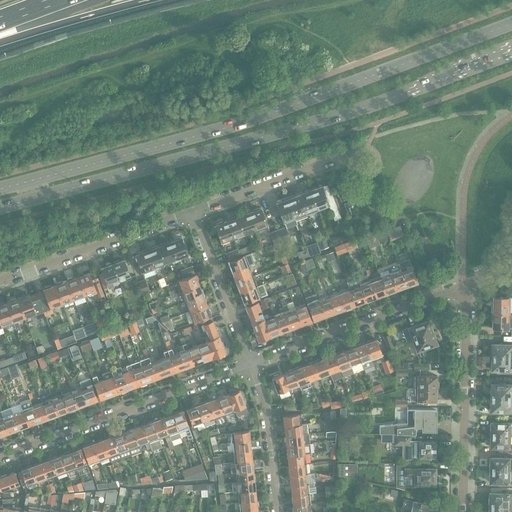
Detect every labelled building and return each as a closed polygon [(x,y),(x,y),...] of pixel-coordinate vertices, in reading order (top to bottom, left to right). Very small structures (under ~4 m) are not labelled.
[(316,187),(310,189),(318,209),(330,205),(335,220),(341,218),(329,187),(324,189),(322,186),(317,188),(316,187)] [(345,188),(340,190),(337,191),(341,200),(349,197),(345,188)] [(304,193),(299,194),(306,213),(318,209),(310,189),(305,191),(304,193)] [(294,195),(288,197),(296,220),(307,216),(306,213),(299,194),(295,196),(294,195)] [(298,224),(296,220),(288,197),(282,200),(282,201),(277,203),(284,222),(284,221),(287,228),(298,224)] [(354,213),(350,201),(344,203),(348,215),(354,213)] [(254,211),(249,213),(256,231),(268,226),(261,208),(260,209),(260,208),(254,210),(254,211)] [(245,213),(238,216),(245,235),(256,231),(249,213),(245,214),(245,213)] [(231,220),(227,221),(234,239),(245,235),(238,216),(231,219),(231,220)] [(222,244),(234,239),(227,221),(223,223),(222,222),(216,224),(216,225),(215,226),(222,244)] [(404,235),(400,225),(387,230),(391,240),(404,235)] [(286,227),(278,230),(282,241),(290,238),(286,227)] [(277,243),(282,241),(278,230),(270,233),(274,244),(277,243)] [(376,234),(380,244),(383,243),(381,239),(389,236),(387,230),(376,234)] [(175,241),(170,242),(177,261),(188,256),(182,238),(181,238),(180,237),(175,239),(175,241)] [(320,242),(322,249),(330,246),(328,239),(320,242)] [(344,243),(347,251),(358,247),(355,240),(344,243)] [(165,243),(158,245),(166,265),(177,261),(170,242),(166,244),(165,243)] [(347,251),(344,243),(335,247),(338,255),(347,251)] [(153,249),(148,251),(155,269),(166,265),(158,245),(152,248),(153,249)] [(238,249),(226,254),(228,259),(240,255),(238,249)] [(143,273),(155,269),(148,251),(143,252),(143,251),(137,253),(137,255),(136,255),(143,273)] [(333,252),(325,255),(327,261),(335,258),(333,252)] [(233,272),(249,266),(245,255),(229,261),(229,263),(229,264),(230,268),(231,268),(233,272)] [(323,256),(316,258),(318,264),(325,261),(323,256)] [(114,263),(113,264),(119,279),(126,277),(127,280),(131,279),(124,259),(120,261),(119,260),(114,262),(114,263)] [(388,265),(390,272),(397,290),(402,288),(403,289),(406,288),(406,286),(407,286),(401,269),(398,261),(388,265)] [(112,282),(119,279),(113,264),(112,264),(111,263),(106,265),(106,266),(102,268),(103,273),(99,275),(106,294),(111,292),(109,287),(114,285),(112,282)] [(285,273),(290,270),(287,263),(282,265),(285,273)] [(411,265),(401,269),(407,286),(408,286),(409,286),(412,285),(413,284),(418,282),(411,265)] [(234,278),(236,283),(253,276),(249,266),(233,272),(235,276),(234,278)] [(192,267),(181,271),(183,277),(194,273),(192,267)] [(89,272),(78,277),(85,296),(96,291),(98,298),(104,296),(96,274),(91,276),(89,272)] [(390,272),(380,276),(387,294),(388,293),(389,294),(392,293),(392,291),(397,290),(390,272)] [(179,280),(183,291),(199,285),(197,281),(198,279),(197,276),(195,275),(195,274),(179,280)] [(292,275),(285,278),(287,286),(295,283),(292,275)] [(368,276),(368,275),(357,278),(366,301),(367,301),(368,301),(371,301),(371,299),(376,297),(370,280),(368,276)] [(239,288),(241,293),(257,287),(253,276),(236,283),(238,288),(239,288)] [(387,294),(380,276),(370,280),(376,297),(382,295),(383,296),(385,295),(386,294),(387,294)] [(78,277),(67,281),(73,300),(85,296),(78,277)] [(347,282),(349,287),(355,305),(361,303),(362,304),(364,303),(365,302),(366,301),(357,278),(347,282)] [(146,280),(138,282),(142,293),(150,291),(146,280)] [(67,281),(56,285),(62,304),(64,309),(75,305),(73,300),(67,281)] [(44,289),(45,292),(38,295),(45,316),(53,313),(51,308),(62,304),(56,285),(44,289)] [(199,285),(183,291),(187,301),(204,295),(202,290),(200,289),(199,285)] [(261,297),(257,287),(241,293),(242,297),(242,299),(243,301),(244,302),(245,303),(261,297)] [(349,287),(339,291),(345,309),(346,308),(348,309),(350,308),(351,307),(355,305),(349,287)] [(177,297),(174,290),(169,292),(172,299),(177,297)] [(345,309),(339,291),(328,295),(335,313),(340,311),(341,312),(344,311),(344,309),(345,309)] [(29,295),(18,299),(24,318),(36,314),(38,319),(45,316),(38,295),(30,298),(29,295)] [(187,301),(191,311),(207,306),(205,301),(206,300),(204,295),(187,301)] [(328,295),(318,299),(324,317),(326,316),(327,317),(330,316),(330,314),(335,313),(328,295)] [(493,313),(510,314),(511,313),(511,297),(495,297),(495,305),(493,305),(493,313)] [(18,299),(6,303),(13,322),(16,330),(20,328),(17,320),(24,318),(18,299)] [(281,301),(284,311),(291,329),(296,327),(297,328),(300,327),(301,325),(295,308),(293,303),(286,305),(284,299),(281,301)] [(324,317),(318,299),(307,303),(314,320),(319,318),(320,319),(323,318),(324,317)] [(261,340),(271,336),(264,319),(258,301),(246,306),(258,339),(261,340)] [(6,303),(0,305),(0,319),(2,326),(13,322),(6,303)] [(305,304),(295,308),(301,325),(303,325),(304,325),(307,324),(307,323),(312,321),(305,304)] [(207,306),(191,311),(189,312),(193,323),(211,316),(210,315),(211,313),(210,310),(208,309),(207,306)] [(291,329),(284,311),(274,315),(281,333),(283,332),(284,333),(287,332),(287,330),(291,329)] [(510,314),(493,313),(492,321),(494,321),(494,329),(510,330),(511,329),(511,319),(510,319),(510,314)] [(274,315),(264,319),(271,336),(276,335),(277,335),(280,334),(280,333),(281,333),(274,315)] [(170,319),(162,322),(171,331),(174,330),(170,319)] [(137,327),(135,320),(128,322),(130,329),(137,327)] [(203,332),(205,337),(213,358),(225,353),(219,336),(218,336),(212,320),(203,324),(206,331),(203,332)] [(430,325),(428,320),(402,329),(407,341),(415,338),(434,331),(431,325),(430,325)] [(157,322),(161,333),(168,331),(159,322),(157,322)] [(126,326),(119,328),(121,334),(128,331),(126,326)] [(117,329),(108,332),(109,337),(119,333),(117,329)] [(416,345),(417,351),(419,356),(423,354),(424,354),(424,353),(425,352),(425,351),(424,351),(424,349),(437,344),(435,339),(437,338),(434,331),(415,338),(418,345),(416,345)] [(389,334),(383,336),(389,350),(394,348),(389,334)] [(203,343),(198,345),(204,362),(210,360),(210,359),(213,358),(205,337),(201,338),(203,343)] [(89,339),(81,342),(80,345),(82,351),(92,348),(89,339)] [(366,343),(372,359),(383,355),(377,339),(372,341),(370,340),(367,341),(366,343)] [(198,364),(204,362),(198,345),(192,347),(191,342),(186,343),(194,364),(197,363),(198,364)] [(79,343),(68,346),(72,360),(83,357),(79,343)] [(184,350),(179,352),(185,369),(191,367),(192,365),(194,364),(186,343),(182,345),(184,350)] [(360,344),(355,346),(364,369),(374,365),(372,359),(366,343),(361,345),(360,344)] [(492,351),(492,357),(511,357),(511,344),(494,344),(494,349),(492,351)] [(46,351),(44,345),(36,348),(38,354),(46,351)] [(364,369),(355,346),(350,348),(349,349),(345,351),(353,373),(364,369)] [(37,354),(35,349),(27,351),(29,357),(37,354)] [(179,371),(185,369),(179,352),(174,354),(172,349),(168,350),(176,371),(178,370),(179,371)] [(165,357),(160,359),(167,376),(172,374),(173,372),(176,371),(168,350),(164,352),(165,357)] [(340,351),(335,353),(343,376),(353,373),(345,351),(341,352),(340,351)] [(328,357),(325,358),(331,375),(333,380),(343,376),(335,353),(329,355),(328,357)] [(153,356),(149,357),(157,378),(159,377),(160,378),(167,376),(160,359),(155,361),(153,356)] [(139,361),(148,383),(154,380),(154,379),(157,378),(149,357),(139,361)] [(511,357),(492,357),(492,364),(493,366),(493,370),(502,371),(502,374),(511,373),(511,357)] [(319,359),(314,361),(320,378),(331,375),(325,358),(321,360),(319,359)] [(389,358),(381,361),(386,373),(394,370),(389,358)] [(35,359),(27,362),(30,369),(37,366),(35,359)] [(130,364),(138,385),(140,384),(142,385),(148,383),(139,361),(130,364)] [(308,364),(304,366),(310,382),(320,378),(314,361),(309,363),(308,364)] [(7,368),(9,373),(19,369),(17,364),(7,368)] [(121,368),(123,373),(129,389),(135,387),(135,386),(138,385),(130,364),(121,368)] [(298,367),(293,369),(300,386),(310,382),(304,366),(300,367),(298,367)] [(123,373),(121,368),(120,367),(115,369),(111,371),(119,392),(121,391),(123,392),(129,389),(123,373)] [(9,373),(7,368),(0,370),(0,376),(9,374),(9,373)] [(287,372),(283,374),(289,390),(300,386),(293,369),(288,371),(287,372)] [(109,378),(104,380),(110,397),(116,394),(116,393),(119,392),(111,371),(107,373),(109,378)] [(279,394),(289,390),(283,374),(280,375),(278,374),(274,376),(274,377),(273,377),(276,387),(275,388),(276,391),(278,392),(279,394)] [(416,375),(416,388),(438,388),(438,380),(437,380),(437,376),(416,375)] [(104,399),(110,397),(104,380),(99,382),(97,376),(92,377),(100,399),(103,398),(104,399)] [(98,400),(90,378),(79,382),(81,387),(88,405),(94,403),(93,402),(98,400)] [(384,392),(381,384),(371,388),(374,395),(384,392)] [(511,384),(493,384),(493,389),(491,391),(491,398),(511,398),(511,384)] [(88,405),(81,387),(72,391),(78,407),(82,406),(82,407),(88,405)] [(438,388),(416,388),(415,396),(410,396),(410,401),(436,401),(436,397),(438,397),(438,388)] [(232,393),(228,395),(234,411),(245,408),(245,406),(245,404),(244,401),(243,400),(239,390),(238,391),(237,390),(233,391),(232,393)] [(72,391),(62,395),(68,412),(74,410),(73,409),(78,407),(72,391)] [(361,393),(351,397),(352,402),(363,398),(361,393)] [(68,412),(62,395),(52,398),(58,415),(62,413),(63,414),(68,412)] [(223,395),(217,397),(224,415),(234,411),(228,395),(225,396),(223,395)] [(211,401),(207,402),(214,419),(224,415),(217,397),(212,399),(211,401)] [(52,398),(42,402),(48,419),(54,417),(54,416),(58,415),(52,398)] [(511,398),(491,398),(491,405),(493,407),(493,412),(511,411),(511,398)] [(20,403),(20,404),(29,427),(34,425),(34,423),(38,422),(32,405),(30,399),(20,403)] [(42,402),(32,405),(38,422),(43,420),(43,421),(48,419),(42,402)] [(202,402),(197,405),(203,423),(214,419),(207,402),(204,403),(202,402)] [(23,429),(29,427),(20,404),(10,407),(18,429),(23,428),(23,429)] [(197,428),(196,425),(203,423),(197,405),(192,406),(191,408),(187,410),(192,424),(190,425),(195,438),(199,436),(197,428)] [(1,411),(3,417),(9,434),(14,432),(14,431),(18,429),(10,407),(1,411)] [(396,434),(411,434),(416,434),(416,429),(422,428),(422,431),(436,432),(436,411),(408,410),(408,427),(397,429),(396,433),(396,434)] [(192,438),(183,411),(179,413),(177,412),(172,414),(180,437),(186,435),(187,440),(192,438)] [(283,415),(284,426),(302,424),(301,413),(283,415)] [(166,417),(163,419),(171,441),(180,437),(172,414),(167,416),(166,417)] [(9,434),(3,417),(0,417),(0,435),(3,435),(3,436),(9,434)] [(157,419),(152,421),(159,439),(165,437),(169,450),(174,449),(171,441),(163,419),(159,420),(157,419)] [(143,426),(149,443),(152,451),(162,447),(159,439),(152,421),(147,423),(146,425),(143,426)] [(491,429),(491,435),(511,435),(511,422),(492,422),(492,427),(491,429)] [(284,426),(285,436),(303,434),(302,424),(284,426)] [(139,447),(149,443),(143,426),(139,427),(138,426),(132,428),(139,447)] [(127,432),(123,433),(131,455),(131,456),(141,452),(139,447),(132,428),(128,430),(127,432)] [(232,433),(233,443),(250,441),(249,431),(232,433)] [(131,455),(123,433),(119,434),(118,434),(113,436),(121,459),(123,459),(129,456),(131,455)] [(287,446),(304,444),(310,443),(309,433),(303,434),(285,436),(287,446)] [(417,441),(411,441),(411,434),(396,434),(394,434),(394,445),(410,445),(410,446),(411,447),(411,448),(412,448),(413,449),(414,449),(415,449),(416,449),(416,457),(435,457),(436,441),(417,441)] [(511,435),(491,435),(491,442),(492,443),(492,448),(511,448),(511,435)] [(120,460),(121,459),(113,436),(108,437),(107,439),(103,440),(109,457),(111,462),(113,462),(120,460)] [(99,461),(109,457),(103,440),(100,442),(98,441),(93,443),(99,461)] [(251,451),(250,441),(233,443),(234,453),(251,451)] [(83,448),(89,465),(99,461),(93,443),(88,445),(87,446),(83,448)] [(288,456),(305,454),(311,453),(310,443),(304,444),(287,446),(288,456)] [(77,449),(70,451),(77,469),(87,465),(81,449),(77,450),(77,449)] [(65,454),(61,456),(67,472),(77,469),(70,451),(65,453),(65,454)] [(234,453),(235,462),(252,461),(251,451),(234,453)] [(289,466),(306,464),(305,454),(288,456),(289,466)] [(57,456),(51,459),(57,476),(67,472),(61,456),(57,458),(57,456)] [(490,464),(490,470),(511,470),(511,458),(492,458),(492,462),(490,464)] [(45,462),(41,463),(47,480),(57,476),(51,459),(45,461),(45,462)] [(261,459),(254,460),(255,467),(262,466),(261,459)] [(231,473),(237,473),(253,471),(252,461),(235,462),(236,467),(231,467),(231,473)] [(435,468),(417,468),(417,463),(402,462),(402,468),(405,468),(405,475),(415,475),(415,484),(435,484),(435,468)] [(31,466),(37,483),(47,480),(41,463),(37,465),(37,464),(31,466)] [(289,466),(290,475),(307,473),(306,464),(289,466)] [(196,479),(205,478),(201,465),(192,468),(196,479)] [(23,488),(27,487),(37,483),(31,466),(25,468),(26,469),(21,470),(21,472),(17,473),(23,488)] [(511,470),(490,470),(490,477),(491,478),(491,483),(511,483),(511,470)] [(237,473),(238,483),(254,481),(253,471),(237,473)] [(1,478),(0,478),(0,485),(1,490),(10,487),(11,489),(20,486),(15,473),(7,476),(6,475),(1,477),(1,478)] [(140,482),(137,473),(129,476),(131,484),(140,482)] [(308,480),(307,473),(290,475),(291,486),(314,483),(313,479),(308,480)] [(142,484),(152,482),(149,475),(140,478),(142,484)] [(69,492),(74,491),(69,477),(64,479),(69,492)] [(254,481),(238,483),(232,483),(234,493),(239,492),(256,491),(254,481)] [(95,490),(95,488),(93,482),(83,486),(85,490),(95,490)] [(291,486),(292,495),(309,494),(309,488),(314,487),(314,483),(291,486)] [(332,486),(325,486),(326,497),(332,497),(333,487),(333,486),(332,486)] [(163,489),(153,488),(152,495),(162,496),(163,489)] [(239,492),(240,503),(257,501),(256,491),(239,492)] [(511,493),(491,493),(491,498),(490,499),(490,506),(511,506),(511,493)] [(293,505),(310,504),(309,494),(292,495),(293,505)] [(403,508),(411,510),(410,511),(438,511),(439,506),(405,499),(403,508)] [(257,501),(240,503),(240,511),(243,511),(258,511),(257,501)]
